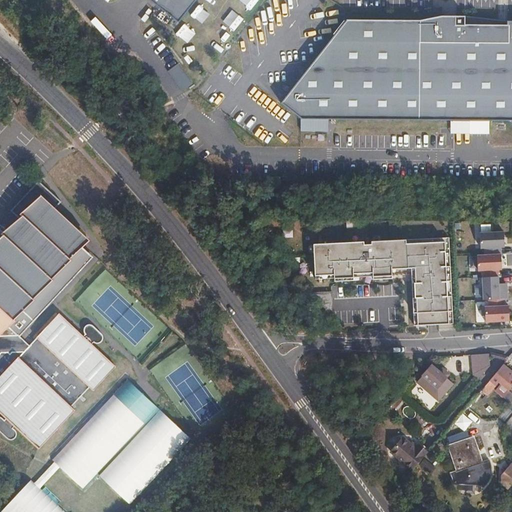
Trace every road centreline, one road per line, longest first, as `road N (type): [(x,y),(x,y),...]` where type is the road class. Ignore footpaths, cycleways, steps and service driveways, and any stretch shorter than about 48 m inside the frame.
road 1 (tertiary): [(267,354),(125,172),(0,45)]
road 2 (residential): [(267,354),(303,343),(511,339)]
road 3 (tertiary): [(382,511),(267,354)]
